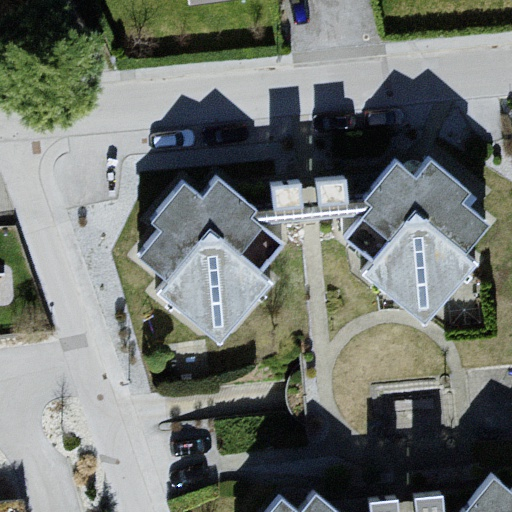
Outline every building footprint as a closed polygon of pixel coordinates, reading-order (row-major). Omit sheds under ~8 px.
[(192,0),(194,11),(274,0),(192,0)] [(461,191),(415,160),(397,170),(380,157),(349,196),(355,205),(331,236),(355,255),(342,272),(410,324),(457,263),(448,256),(476,219),(449,199),(461,191)] [(167,191),(145,218),(156,228),(136,252),(165,276),(152,291),(206,337),(255,280),(245,272),(265,248),(246,231),(245,216),(203,181),(183,205),(167,191)] [(511,511),(511,470),(499,486),(476,467),(441,511),(442,511),(511,511)] [(286,511),(277,511),(264,501),(254,511),(318,511),(299,496),(286,511)]
